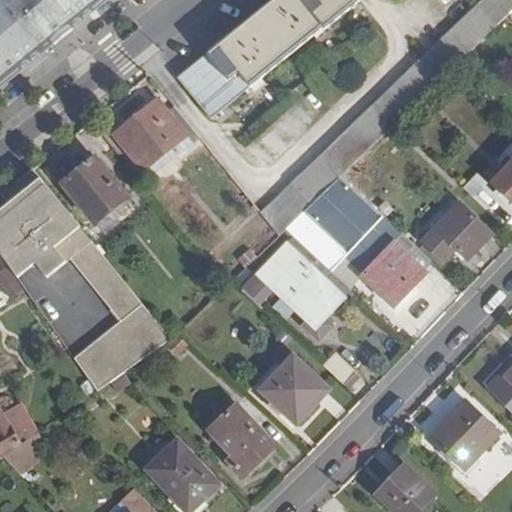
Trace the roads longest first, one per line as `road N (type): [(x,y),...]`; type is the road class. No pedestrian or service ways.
road 1 (residential): [(511,272),(278,511)]
road 2 (unknown): [(448,0),(257,175)]
road 3 (tertiary): [(0,153),(191,0)]
